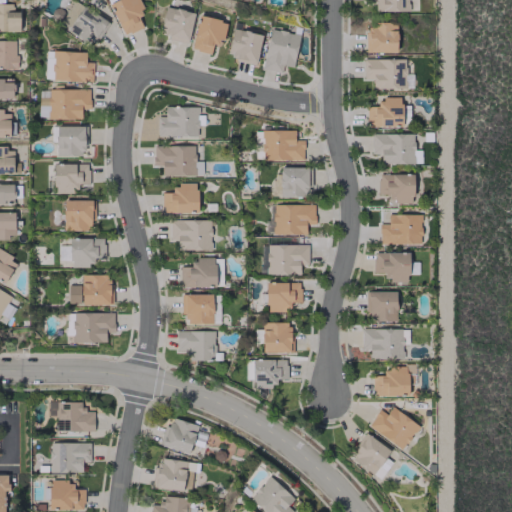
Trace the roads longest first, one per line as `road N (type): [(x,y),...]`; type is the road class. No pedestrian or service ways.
road 1 (residential): [(120,511),(148,332),(120,153),(138,71)]
road 2 (residential): [(328,403),(328,336),(350,227),(329,104),(330,0)]
road 3 (tertiary): [(0,371),(100,372),(210,399),(304,456),(355,511)]
road 4 (residential): [(138,71),(152,67),(289,102),(329,104)]
